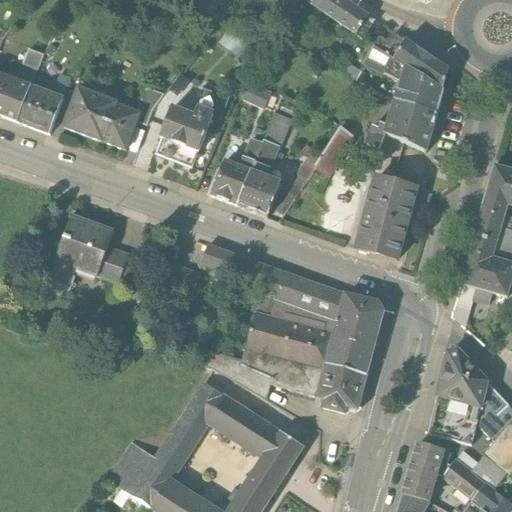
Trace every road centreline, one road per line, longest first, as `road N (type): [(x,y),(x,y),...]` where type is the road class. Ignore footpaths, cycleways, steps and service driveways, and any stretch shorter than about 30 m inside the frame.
road 1 (unclassified): [(0,146),(420,303)]
road 2 (unclassified): [(420,303),(360,511)]
road 3 (unclassified): [(472,107),(479,147),(469,188),(443,211),(420,303)]
road 4 (residential): [(420,303),(511,396)]
